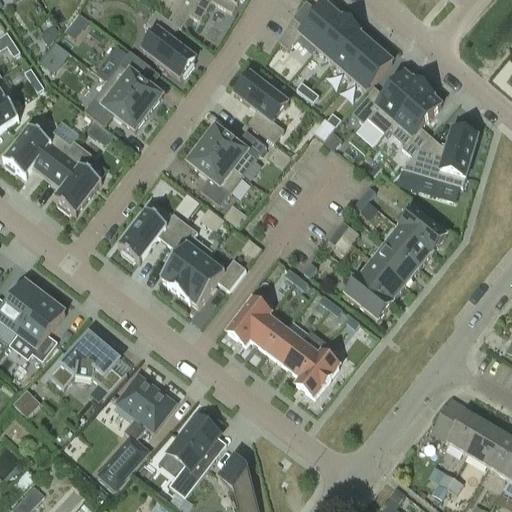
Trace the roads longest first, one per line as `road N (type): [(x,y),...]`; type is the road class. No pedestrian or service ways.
road 1 (residential): [(69,265),(352,482)]
road 2 (residential): [(69,265),(264,0)]
road 3 (residential): [(352,482),(444,365)]
